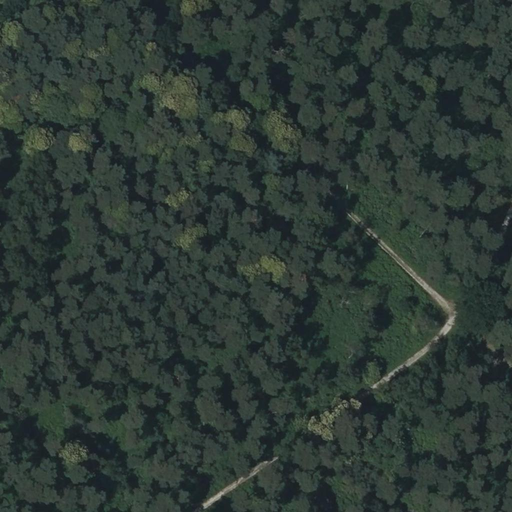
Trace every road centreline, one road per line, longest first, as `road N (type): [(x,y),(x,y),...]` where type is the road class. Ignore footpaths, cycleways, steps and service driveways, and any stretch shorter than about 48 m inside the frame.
road 1 (track): [(134,0),(442,299),(448,328)]
road 2 (track): [(448,328),(310,440),(202,511)]
